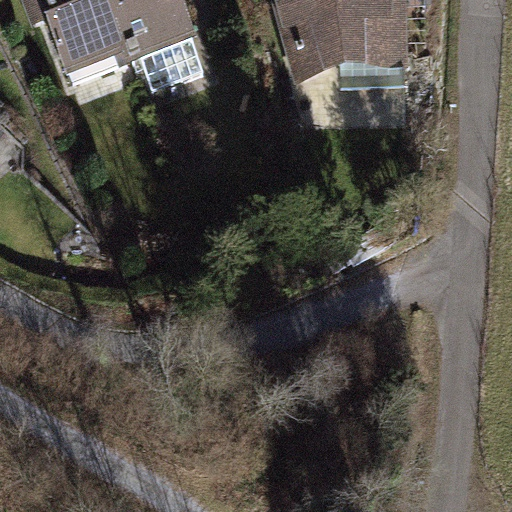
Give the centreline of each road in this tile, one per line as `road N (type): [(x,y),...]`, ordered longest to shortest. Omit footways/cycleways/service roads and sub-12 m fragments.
road 1 (track): [(469,259),(297,326),(190,346),(91,343),(0,296)]
road 2 (unclassified): [(483,0),(469,259)]
road 3 (track): [(469,259),(445,511)]
road 4 (track): [(185,511),(0,400)]
